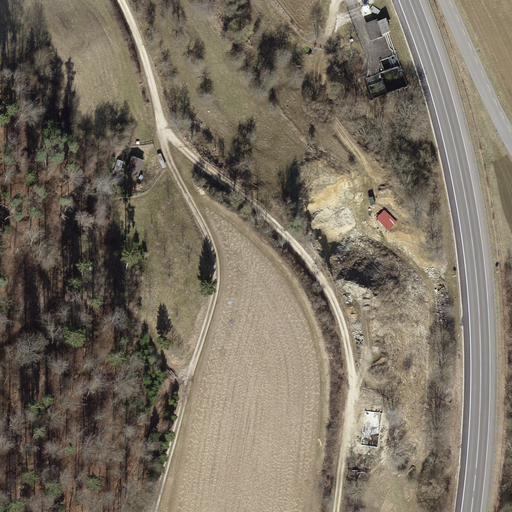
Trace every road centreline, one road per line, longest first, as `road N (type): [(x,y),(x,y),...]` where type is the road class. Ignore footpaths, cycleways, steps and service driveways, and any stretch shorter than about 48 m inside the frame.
road 1 (track): [(162,511),(220,278),(118,0)]
road 2 (trunk): [(411,0),(464,182),(480,293),(474,511)]
road 3 (track): [(338,511),(351,387),(346,319),(270,216),(200,165),(161,122)]
road 4 (track): [(342,0),(317,80),(325,110),(367,168),(366,195)]
road 5 (track): [(107,511),(184,371),(197,374)]
road 6 (primary): [(447,0),(511,136)]
